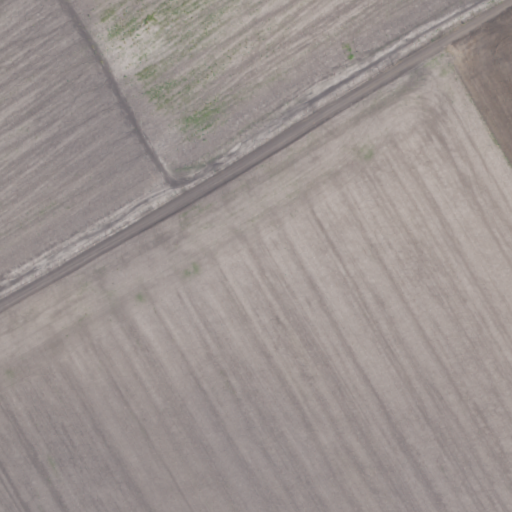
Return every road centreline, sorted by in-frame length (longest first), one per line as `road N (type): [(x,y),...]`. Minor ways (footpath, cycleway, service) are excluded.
road 1 (residential): [(0,282),(481,0)]
road 2 (residential): [(511,152),(440,24)]
